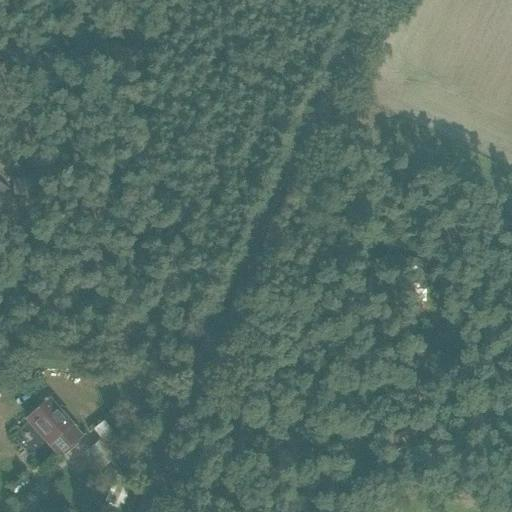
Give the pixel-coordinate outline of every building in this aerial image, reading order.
[(402,310),(402,301),(413,302),(413,290),(421,291),(422,259),(393,259),(392,283),(379,282),(379,310),(402,310)] [(459,317),(470,310),(458,292),(447,299),(459,317)] [(131,344),(144,345),(146,323),(112,320),(110,334),(132,337),(131,344)] [(125,391),(136,391),(136,367),(125,367),(125,391)] [(406,394),(416,408),(426,401),(415,387),(406,394)] [(83,437),(48,398),(23,421),(57,459),(83,437)] [(374,433),(383,456),(418,444),(410,420),(374,433)] [(386,492),(396,496),(401,484),(391,480),(386,492)]
